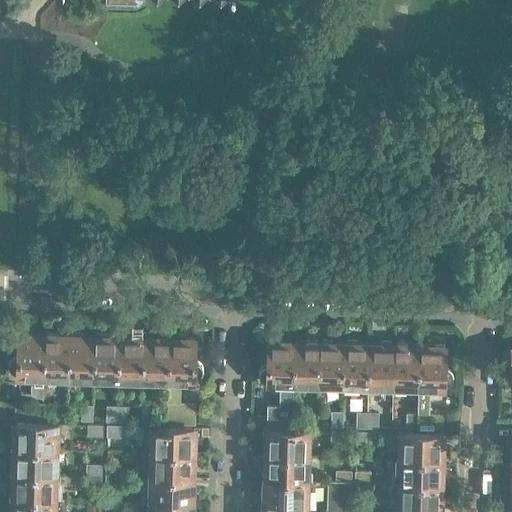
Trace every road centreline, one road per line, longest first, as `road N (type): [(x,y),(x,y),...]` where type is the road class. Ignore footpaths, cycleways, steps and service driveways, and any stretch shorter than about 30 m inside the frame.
road 1 (unclassified): [(479,305),(235,299)]
road 2 (unclassified): [(235,299),(0,289)]
road 3 (unclassified): [(229,511),(235,299)]
road 4 (unclassified): [(474,511),(479,305)]
